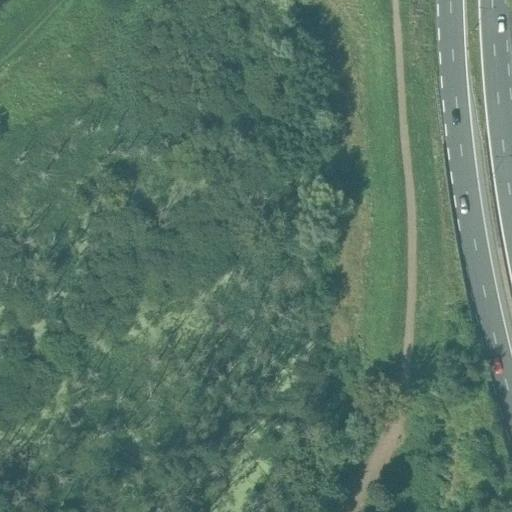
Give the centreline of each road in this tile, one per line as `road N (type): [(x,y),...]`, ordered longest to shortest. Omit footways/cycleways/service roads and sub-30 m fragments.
road 1 (primary): [(451,0),(475,240),(511,407)]
road 2 (primary): [(511,203),(492,0)]
